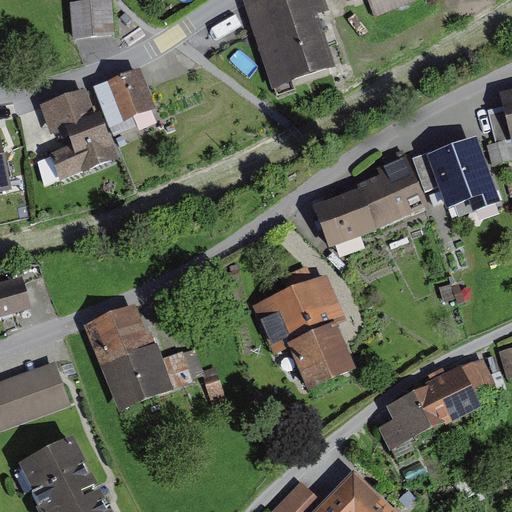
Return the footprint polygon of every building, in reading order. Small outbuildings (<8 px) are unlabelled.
[(102,0),(74,0),(78,41),(117,38),(114,3),(102,4),(102,0)] [(327,0),(256,0),(249,2),(276,89),(334,71),(317,16),(331,11),(327,0)] [(378,0),(377,1),(383,17),(424,0),(378,0)] [(142,71),(103,85),(119,127),(158,112),(142,71)] [(90,91),(44,109),(54,134),(63,130),(70,149),(52,156),(63,182),(121,159),(104,117),(100,119),(90,91)] [(2,121),(0,121),(0,163),(14,160),(2,121)] [(511,194),(491,138),(441,157),(452,186),(460,210),(482,201),(488,216),(511,207),(511,194)] [(317,206),(335,254),(436,214),(411,153),(393,161),(396,168),(388,171),(390,177),(317,206)] [(439,153),(421,160),(434,193),(452,186),(441,157),(439,153)] [(292,292),(257,308),(278,354),(290,349),(308,390),(354,370),(335,327),(348,321),(328,275),(317,280),(312,267),(286,279),(292,292)] [(24,280),(0,287),(0,320),(33,312),(24,280)] [(137,308),(88,328),(104,368),(106,366),(123,411),(210,377),(199,349),(164,362),(152,333),(147,335),(137,308)] [(202,327),(189,330),(193,343),(206,339),(202,327)] [(392,433),(406,462),(426,453),(422,446),(494,412),(490,403),(500,398),(496,391),(505,387),(492,360),(440,386),(442,390),(399,411),(407,425),(392,433)] [(58,363),(0,384),(0,427),(2,432),(74,406),(58,363)] [(229,401),(221,377),(209,381),(217,405),(229,401)] [(75,442),(24,467),(36,491),(31,494),(39,511),(110,511),(99,489),(79,499),(76,493),(95,483),(75,442)] [(389,511),(353,476),(317,511),(389,511)] [(308,511),(311,509),(297,496),(282,511),(308,511)]
